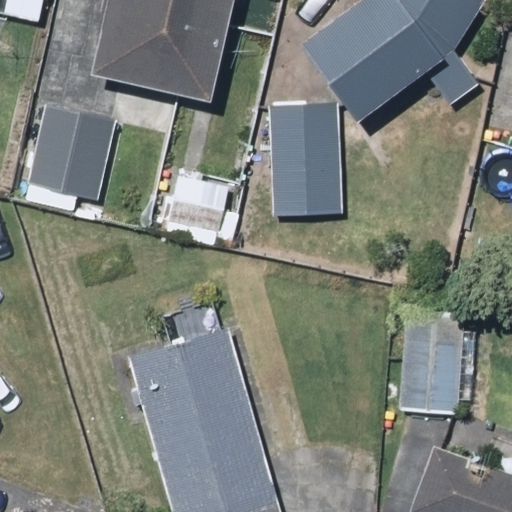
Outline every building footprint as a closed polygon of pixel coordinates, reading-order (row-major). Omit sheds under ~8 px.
[(0,0),(0,13),(42,22),(47,0),(0,0)] [(213,103),(235,0),(87,0),(71,71),(213,103)] [(453,47),(480,0),(360,0),(303,43),(356,116),(423,67),(443,102),(474,84),(453,47)] [(337,102),(267,105),(270,215),(341,212),(337,102)] [(111,119),(39,104),(24,179),(96,194),(111,119)] [(228,182),(173,168),(157,231),(212,245),(228,182)] [(459,332),(460,310),(398,307),(394,409),(472,412),(475,333),(459,332)] [(278,511),(226,325),(127,353),(172,511),(278,511)] [(511,511),(511,473),(433,447),(412,506),(426,511),(511,511)]
